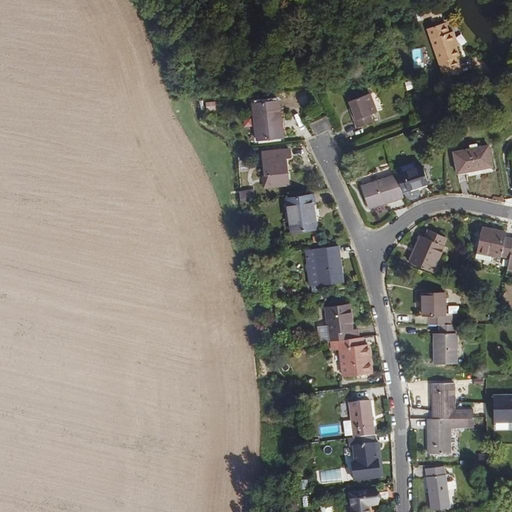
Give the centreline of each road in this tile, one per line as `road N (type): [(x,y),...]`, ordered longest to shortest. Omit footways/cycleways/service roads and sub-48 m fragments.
road 1 (residential): [(402,511),(396,388),(374,261)]
road 2 (residential): [(374,261),(396,227),(438,204),(511,213)]
road 3 (residential): [(374,261),(321,151)]
